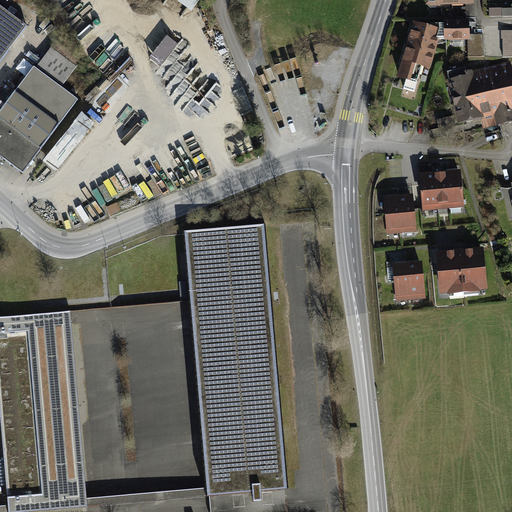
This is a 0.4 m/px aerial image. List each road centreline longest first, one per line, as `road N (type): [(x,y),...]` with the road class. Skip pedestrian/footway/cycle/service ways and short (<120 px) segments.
road 1 (unclassified): [(347,155),(308,157),(88,247),(63,250),(42,241),(0,201)]
road 2 (secondary): [(347,155),(379,511)]
road 3 (secondary): [(386,0),(357,89),(347,155)]
